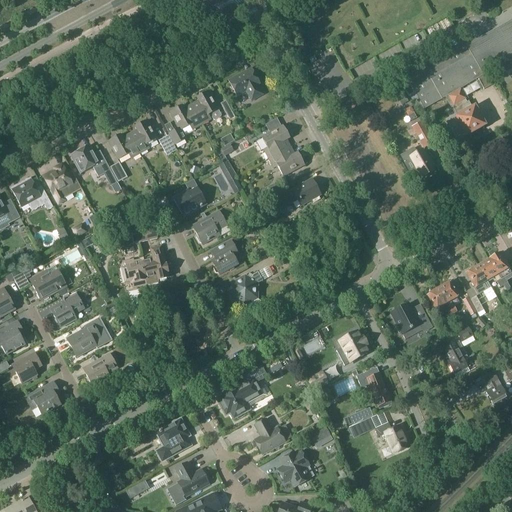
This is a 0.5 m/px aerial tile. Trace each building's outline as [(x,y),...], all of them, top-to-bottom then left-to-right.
[(464,48),(407,79),(414,92),(415,93),(418,99),(419,100),(424,109),(441,99),(445,97),(451,107),(454,105),(458,112),(460,111),(461,113),(455,116),(456,118),(447,123),(456,140),(457,141),(466,136),(484,126),(474,107),(472,108),(468,101),(467,101),(461,89),(478,79),(484,90),(491,86),(486,75),(499,68),(503,74),(503,75),(511,70),(511,26),(485,42),(482,37),(464,48)] [(263,95),(257,84),(259,83),(252,70),(241,76),(240,74),(228,81),(237,97),(246,92),(251,101),(263,95)] [(191,106),(202,125),(209,121),(207,116),(210,114),(213,120),(215,120),(220,117),(221,116),(218,110),(219,109),(209,91),(196,98),(198,102),(191,106)] [(402,91),(397,94),(403,105),(408,102),(402,91)] [(230,122),(236,119),(228,105),(222,108),(230,122)] [(202,125),(191,106),(184,110),(182,106),(169,113),(178,129),(168,135),(174,146),(186,139),(184,136),(195,130),(194,129),(202,125)] [(136,131),(129,135),(140,154),(147,150),(145,145),(157,139),(147,121),(135,128),(136,131)] [(268,160),(290,148),(286,141),(289,139),(282,126),(261,137),(268,150),(264,152),(268,160)] [(426,128),(415,134),(425,152),(436,147),(426,128)] [(140,154),(129,135),(122,139),(120,135),(107,142),(117,160),(129,154),(132,158),(140,154)] [(168,136),(159,141),(167,156),(176,151),(168,136)] [(224,156),(225,156),(233,152),(230,144),(221,149),(224,156)] [(89,146),(70,156),(80,174),(92,167),(98,177),(110,171),(103,157),(97,160),(94,154),(89,146)] [(290,148),(268,160),(272,167),(276,165),(283,177),(304,166),(297,153),(294,155),(290,148)] [(400,157),(404,163),(411,175),(418,171),(422,178),(423,177),(424,179),(430,175),(429,174),(434,171),(432,167),(434,166),(429,157),(428,158),(423,150),(416,154),(414,149),(400,157)] [(117,183),(127,178),(119,163),(109,168),(117,183)] [(55,171),(43,178),(57,204),(64,200),(63,199),(81,189),(73,174),(67,177),(61,165),(54,169),(55,171)] [(225,183),(233,178),(225,165),(218,169),(225,183)] [(36,190),(29,178),(22,182),(23,184),(11,190),(21,208),(28,205),(31,212),(43,205),(47,211),(52,208),(41,187),(36,190)] [(312,179),(278,198),(272,201),(276,208),(282,205),(283,208),(297,200),(301,207),(312,200),(313,203),(320,199),(318,197),(321,195),(312,179)] [(280,189),(277,184),(267,189),(270,194),(280,189)] [(188,190),(172,198),(183,217),(200,208),(202,207),(206,205),(197,188),(196,188),(189,192),(188,190)] [(117,209),(123,203),(118,197),(112,203),(117,209)] [(0,199),(0,229),(8,225),(20,219),(19,218),(10,200),(3,204),(0,199)] [(146,217),(141,210),(134,214),(139,222),(146,217)] [(192,226),(191,226),(196,235),(195,237),(198,242),(200,243),(202,246),(202,245),(212,239),(214,240),(216,238),(217,237),(218,236),(219,236),(216,231),(226,226),(226,227),(227,226),(218,211),(218,212),(192,226)] [(90,218),(96,231),(102,228),(95,215),(90,218)] [(153,224),(142,227),(146,241),(156,238),(153,224)] [(146,241),(142,227),(131,229),(134,244),(146,241)] [(60,236),(59,237),(62,243),(69,240),(68,237),(66,233),(60,236)] [(95,234),(82,241),(85,249),(89,246),(90,248),(99,243),(95,234)] [(230,241),(210,252),(216,263),(213,265),(214,267),(213,269),(215,274),(217,274),(218,275),(228,270),(230,271),(233,269),(233,267),(236,266),(231,256),(237,253),(230,241)] [(267,257),(275,253),(269,242),(261,247),(267,257)] [(151,257),(143,259),(146,271),(142,272),(146,286),(158,283),(157,280),(168,278),(163,257),(160,246),(149,249),(151,257)] [(273,256),(276,262),(285,257),(282,251),(273,256)] [(29,262),(24,254),(15,258),(20,267),(29,262)] [(493,258),(489,261),(497,275),(500,280),(504,286),(505,285),(508,284),(504,278),(511,273),(509,268),(508,267),(509,267),(508,266),(507,263),(505,264),(500,254),(499,255),(498,254),(493,256),(493,257),(493,258)] [(146,271),(143,259),(133,261),(133,259),(125,261),(128,274),(122,275),(124,283),(130,282),(130,283),(132,283),(133,288),(146,286),(142,272),(146,271)] [(479,265),(478,265),(479,266),(487,280),(488,280),(492,278),(494,277),(497,275),(489,261),(484,263),(484,262),(479,265)] [(469,273),(467,273),(473,283),(472,284),(474,287),(472,288),(472,289),(473,289),(473,288),(477,296),(483,293),(491,288),(491,287),(487,280),(479,266),(474,270),(473,268),(468,271),(469,273)] [(40,301),(66,287),(55,268),(46,273),(45,272),(29,281),(40,301)] [(30,269),(22,273),(12,278),(19,291),(29,285),(25,279),(30,276),(28,274),(32,272),(30,269)] [(231,285),(231,297),(231,298),(232,299),(242,305),(242,306),(243,306),(245,306),(245,305),(255,299),(256,300),(257,299),(257,298),(256,298),(257,285),(257,284),(256,284),(257,283),(258,283),(262,281),(257,273),(253,275),(250,280),(245,277),(244,276),(243,277),(232,283),(231,284),(231,285)] [(439,288),(447,303),(459,296),(457,291),(456,292),(450,282),(448,283),(448,282),(443,285),(443,286),(439,288)] [(447,303),(439,288),(434,291),(433,290),(428,292),(429,294),(428,294),(433,304),(432,305),(435,310),(443,306),(449,317),(453,315),(450,308),(447,303)] [(0,317),(14,310),(2,289),(0,289),(0,317)] [(73,315),(83,309),(76,295),(50,310),(55,319),(54,321),(57,325),(58,326),(60,328),(76,320),(73,315)] [(469,297),(462,301),(470,316),(477,312),(470,300),(469,297)] [(476,297),(470,300),(477,312),(480,317),(485,314),(476,297)] [(399,334),(401,333),(405,340),(431,326),(420,305),(411,310),(409,305),(391,314),(397,326),(395,327),(399,334)] [(487,325),(480,317),(475,321),(482,329),(487,325)] [(0,345),(6,356),(24,346),(18,335),(22,332),(16,322),(0,331),(0,345)] [(93,325),(66,340),(76,358),(96,347),(93,342),(100,338),(93,325)] [(475,341),(468,327),(456,333),(463,347),(475,341)] [(342,348),(336,351),(344,366),(350,363),(368,353),(365,347),(361,338),(360,339),(357,332),(339,342),(342,348)] [(454,343),(444,349),(452,363),(449,364),(455,374),(457,379),(458,379),(470,372),(468,369),(467,367),(464,361),(468,359),(459,342),(455,344),(454,343)] [(306,366),(297,349),(292,352),(301,368),(306,366)] [(34,354),(11,366),(21,384),(37,376),(34,371),(41,367),(34,354)] [(109,355),(82,369),(93,388),(104,382),(105,382),(108,381),(108,380),(110,379),(107,374),(117,369),(109,355)] [(223,396),(217,400),(219,404),(220,406),(220,408),(221,410),(222,412),(224,413),(226,416),(230,413),(233,419),(237,418),(239,417),(241,417),(242,415),(244,414),(247,412),(251,410),(249,407),(247,404),(248,404),(262,396),(260,391),(256,384),(268,378),(262,367),(262,366),(244,376),(244,377),(248,383),(237,389),(223,396)] [(378,410),(391,405),(377,367),(357,375),(356,371),(352,373),(353,377),(356,377),(364,397),(372,393),(378,410)] [(308,381),(313,391),(328,383),(322,373),(308,381)] [(506,398),(502,391),(503,391),(500,387),(497,388),(494,383),(498,380),(495,375),(485,380),(488,385),(490,385),(493,391),(486,395),(495,411),(504,406),(501,401),(506,398)] [(50,384),(24,398),(31,410),(37,408),(41,416),(60,406),(55,397),(57,396),(50,384)] [(316,405),(309,409),(313,415),(320,411),(316,405)] [(355,413),(356,415),(350,417),(353,425),(373,417),(370,409),(365,411),(365,409),(355,413)] [(265,420),(254,426),(259,434),(260,434),(262,437),(254,441),(262,456),(285,443),(283,439),(279,433),(277,429),(272,432),(265,420)] [(171,425),(156,434),(164,449),(157,452),(162,462),(190,446),(186,439),(189,437),(187,433),(180,421),(178,422),(176,421),(175,421),(173,422),(172,423),(172,424),(171,425)] [(394,454),(410,446),(407,438),(404,439),(399,427),(391,431),(388,424),(375,430),(378,437),(385,434),(394,454)] [(325,428),(310,437),(315,445),(330,436),(325,428)] [(283,467),(277,471),(285,484),(291,481),(295,488),(308,480),(302,470),(309,466),(301,453),(295,457),(293,453),(280,461),(283,467)] [(182,481),(178,483),(182,491),(185,496),(186,498),(209,485),(201,471),(192,476),(190,472),(191,472),(187,464),(176,470),(182,481)] [(167,478),(163,470),(153,476),(157,484),(167,478)] [(119,491),(125,488),(121,481),(115,484),(119,491)] [(182,491),(171,497),(176,506),(185,501),(183,497),(185,496),(182,491)] [(359,511),(351,492),(342,496),(347,511),(359,511)] [(214,511),(220,510),(221,510),(214,495),(213,496),(180,511),(214,511)] [(34,511),(27,498),(23,500),(21,501),(16,504),(17,506),(12,509),(11,506),(0,511),(34,511)] [(282,504),(278,511),(310,511),(312,507),(300,503),(298,510),(282,504)]
